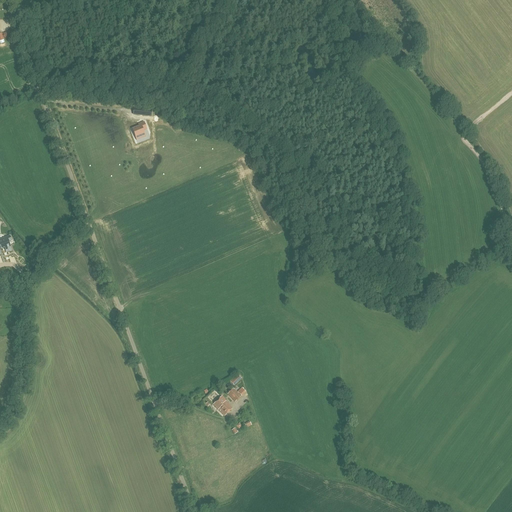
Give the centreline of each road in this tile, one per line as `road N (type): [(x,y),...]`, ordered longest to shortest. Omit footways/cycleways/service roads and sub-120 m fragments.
road 1 (track): [(38,86),(155,75),(181,80),(364,213),(402,259),(408,282),(438,287),(494,255),(511,261)]
road 2 (unclassified): [(194,511),(6,0)]
road 3 (track): [(426,22),(398,35),(394,52),(463,133)]
